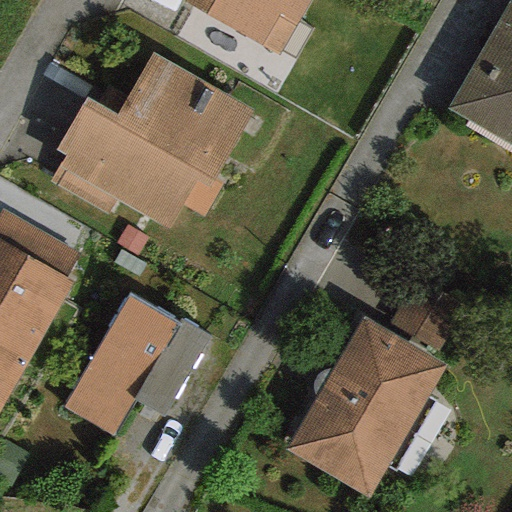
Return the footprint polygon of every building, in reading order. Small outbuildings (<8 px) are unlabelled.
[(185,0),(184,3),(276,56),(308,0),(185,0)] [(511,0),(509,0),(446,109),(511,148),(511,0)] [(84,98),(54,150),(63,155),(48,182),(105,215),(113,201),(166,230),(180,206),(200,217),(219,184),(213,180),(251,111),(151,54),(114,115),(84,98)] [(0,405),(71,283),(64,279),(77,255),(1,210),(0,211),(0,405)] [(401,322),(444,336),(457,296),(414,283),(401,322)] [(127,299),(62,407),(110,437),(132,400),(161,417),(208,338),(178,319),(173,324),(127,299)] [(368,499),(445,368),(361,316),(330,370),(326,370),(320,372),(316,375),(312,380),(311,384),(311,389),(312,393),(314,397),(283,450),(368,499)]
